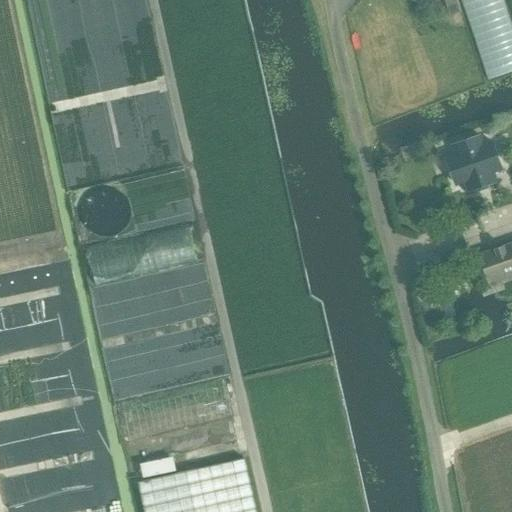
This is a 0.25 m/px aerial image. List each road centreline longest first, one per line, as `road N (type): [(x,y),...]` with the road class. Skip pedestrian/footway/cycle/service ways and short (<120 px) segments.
road 1 (unclassified): [(448,511),(331,0)]
road 2 (track): [(151,0),(247,431)]
